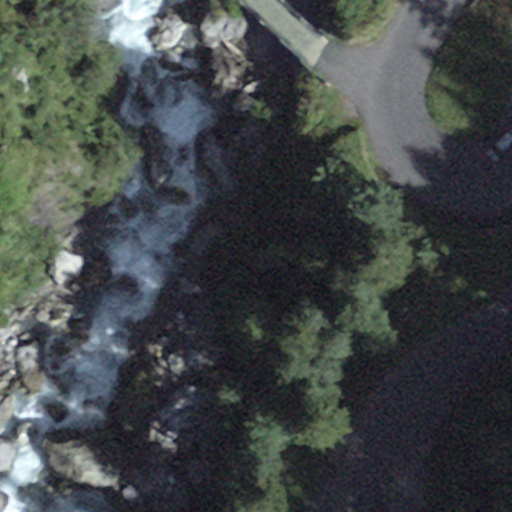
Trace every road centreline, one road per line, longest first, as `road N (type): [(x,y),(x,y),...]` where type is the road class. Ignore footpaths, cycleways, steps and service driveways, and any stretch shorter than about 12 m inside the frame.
road 1 (unclassified): [(511,300),(391,423),(336,511)]
road 2 (unclassified): [(438,0),(400,70),(403,132),(429,165),(447,172),(491,171),(511,154)]
